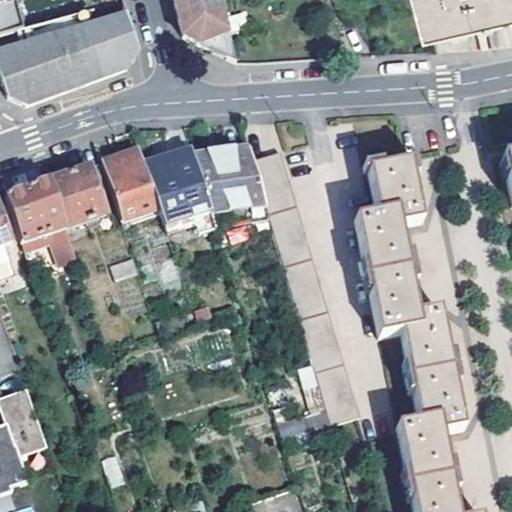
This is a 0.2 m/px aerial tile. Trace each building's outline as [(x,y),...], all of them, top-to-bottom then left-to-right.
[(0,0),(0,37),(20,32),(13,4),(0,7),(0,0)] [(231,66),(233,66),(230,48),(216,0),(190,0),(173,5),(181,40),(206,53),(221,52),(221,56),(223,61),(231,66)] [(511,0),(421,0),(429,31),(443,26),(445,31),(478,24),(511,16),(511,0)] [(125,15),(0,52),(0,65),(13,99),(20,96),(26,108),(27,109),(72,92),(71,88),(75,86),(80,84),(82,89),(123,74),(121,65),(128,56),(131,39),(125,15)] [(135,53),(131,39),(128,56),(121,65),(123,74),(124,73),(135,53)] [(206,53),(223,61),(221,56),(221,52),(206,53)] [(0,81),(8,101),(26,108),(20,96),(13,99),(0,65),(0,81)] [(72,92),(82,89),(80,84),(75,86),(71,88),(72,92)] [(194,159),(211,214),(212,217),(263,201),(251,164),(247,150),(214,155),(194,159)] [(144,167),(158,209),(161,218),(165,228),(211,214),(194,159),(191,151),(160,162),(144,167)] [(100,165),(109,192),(120,223),(158,209),(144,167),(139,152),(100,165)] [(263,201),(326,413),(332,433),(360,424),(279,154),(251,164),(263,201)] [(511,160),(502,162),(511,207),(511,160)] [(98,196),(109,192),(100,165),(47,185),(64,231),(104,216),(98,196)] [(418,427),(397,432),(412,511),(455,511),(441,437),(463,432),(439,315),(417,319),(400,231),(421,228),(409,166),(367,175),(376,220),(354,224),(379,343),(400,339),(418,427)] [(5,200),(22,248),(44,239),(53,267),(73,260),(64,231),(47,185),(13,197),(5,200)] [(123,231),(161,218),(158,209),(120,223),(123,231)] [(10,243),(0,214),(0,280),(12,277),(1,251),(0,251),(0,247),(10,243)] [(133,259),(110,266),(115,281),(138,274),(133,259)] [(197,324),(211,320),(208,310),(194,315),(197,324)] [(0,378),(21,371),(0,312),(0,378)] [(50,450),(28,390),(0,400),(0,406),(11,436),(1,440),(0,437),(0,496),(31,485),(22,460),(50,450)] [(269,401),(273,414),(291,408),(287,396),(269,401)] [(332,433),(326,413),(306,419),(316,452),(336,446),(332,433)] [(249,511),(274,511),(270,500),(248,508),(249,511)]
